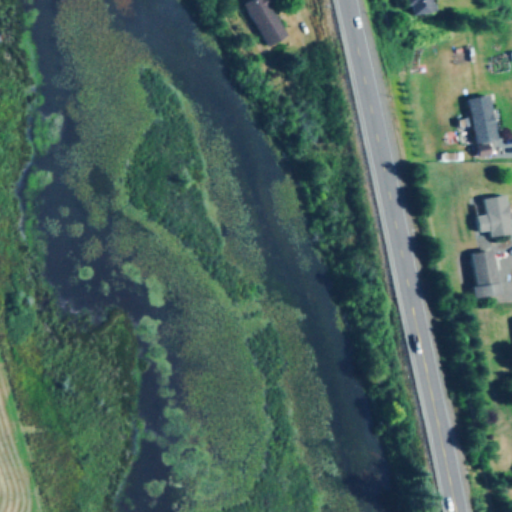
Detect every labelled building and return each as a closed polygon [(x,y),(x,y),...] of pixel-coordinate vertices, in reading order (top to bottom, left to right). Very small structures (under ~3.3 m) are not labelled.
[(271,8),(274,6),(270,0),(247,0),(241,3),(263,47),(285,36),(271,8)] [(430,14),(429,0),(406,0),(406,14),(430,14)] [(496,141),(488,95),(466,99),(474,145),(496,141)] [(505,196),(482,198),(484,215),(476,216),(478,237),(509,233),(505,196)] [(496,283),(491,250),(469,253),(474,286),(496,283)]
